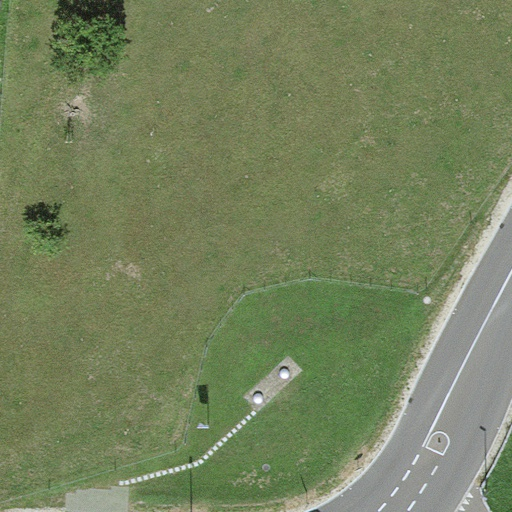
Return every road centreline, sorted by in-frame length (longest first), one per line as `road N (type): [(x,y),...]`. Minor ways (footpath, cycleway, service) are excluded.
road 1 (tertiary): [(511,276),(449,368),(358,442)]
road 2 (tertiary): [(358,442),(147,511)]
